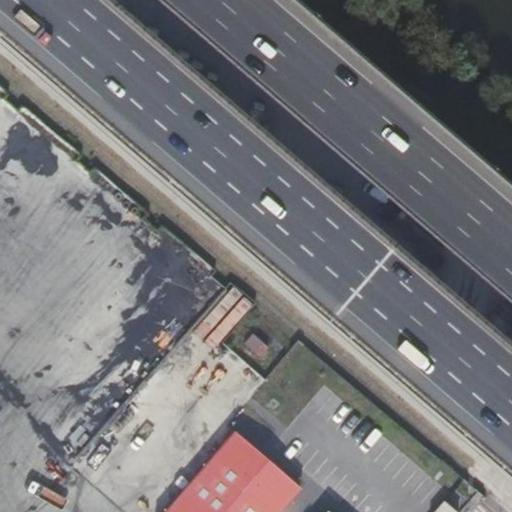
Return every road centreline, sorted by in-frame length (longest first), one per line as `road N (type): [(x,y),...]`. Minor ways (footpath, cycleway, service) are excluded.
road 1 (unclassified): [(0,39),(511,484)]
road 2 (motorway): [(43,0),(511,405)]
road 3 (motorway): [(511,253),(220,0)]
